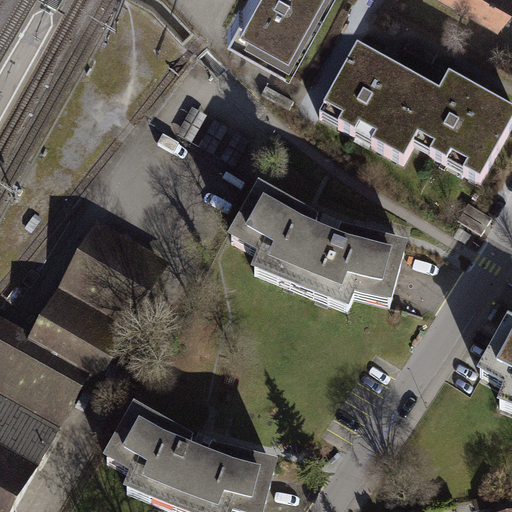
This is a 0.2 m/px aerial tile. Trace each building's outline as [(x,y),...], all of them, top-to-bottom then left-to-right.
[(323,0),(244,0),(231,25),(291,58),(323,0)] [(511,0),(444,0),(498,29),(511,1),(511,0)] [(410,39),(406,46),(439,64),(443,57),(410,39)] [(415,145),(438,103),(385,74),(355,59),(323,118),(342,128),(337,137),(352,145),(355,138),(373,147),(369,154),(401,172),(415,145)] [(438,103),(415,145),(432,154),(427,164),(445,174),(450,166),(468,175),(463,184),(478,192),(511,128),(511,122),(476,103),(447,87),(438,103)] [(289,117),(294,108),(267,92),(262,101),(289,117)] [(319,247),(308,242),(314,233),(259,197),(231,243),(258,259),(250,276),(347,317),(354,301),(389,313),(404,257),(333,241),(329,252),(319,247)] [(470,206),(459,224),(481,238),(492,220),(478,212),(470,206)] [(0,511),(14,511),(59,433),(59,432),(88,381),(96,386),(160,277),(95,239),(32,347),(0,327),(0,511)] [(511,335),(507,332),(478,379),(505,394),(498,412),(511,417),(511,335)] [(198,459),(192,456),(196,447),(136,413),(105,467),(132,483),(125,498),(159,511),(271,511),(282,472),(215,455),(211,464),(198,459)]
